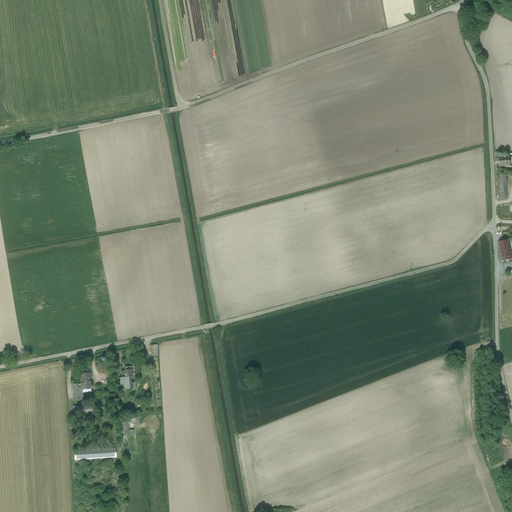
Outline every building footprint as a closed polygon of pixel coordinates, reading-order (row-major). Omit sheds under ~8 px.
[(510,157),(499,157),(499,161),(500,161),(501,166),(510,166),(510,157)] [(501,253),(510,251),(508,240),(498,242),(501,253)] [(510,251),(501,253),(502,261),(511,259),(510,251)] [(131,370),(124,370),(125,377),(130,377),(130,380),(132,379),(131,370)] [(88,373),(80,374),(80,382),(89,381),(88,373)] [(123,419),(120,419),(120,431),(128,430),(128,423),(128,421),(123,422),(123,419)] [(116,448),(74,450),(75,460),(116,457),(116,448)]
